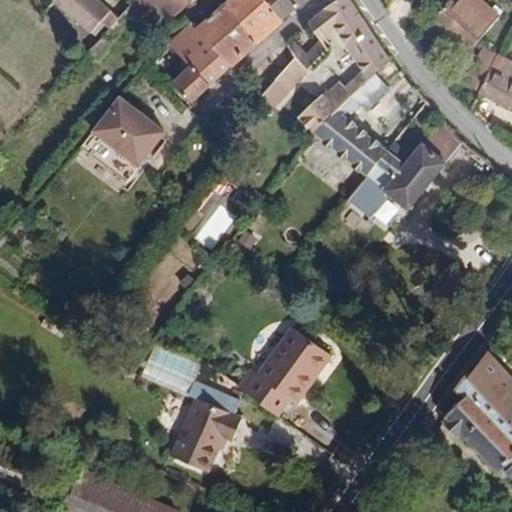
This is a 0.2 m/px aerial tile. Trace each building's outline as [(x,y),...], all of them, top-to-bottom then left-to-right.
[(100,12),(87,0),(44,0),(44,1),(82,35),(100,12)] [(96,0),(108,11),(117,0),(96,0)] [(139,0),(162,21),(179,1),(181,4),(187,0),(139,0)] [(284,21),(269,0),(232,0),(227,4),(259,45),(285,23),(284,21)] [(310,0),(269,0),(284,21),(310,0)] [(388,57),(349,0),(338,0),(324,11),(325,13),(345,41),(365,70),(371,77),(376,71),(388,57)] [(382,0),(393,14),(402,0),(382,0)] [(502,16),(482,0),(456,0),(445,13),(481,42),(502,16)] [(236,64),(259,45),(227,4),(195,29),(236,64)] [(345,41),(325,13),(309,24),(320,39),(327,49),(330,52),(345,41)] [(198,103),(236,64),(195,29),(182,18),(170,37),(198,56),(177,85),(198,103)] [(156,46),(164,34),(152,26),(144,39),(156,46)] [(139,72),(156,46),(144,39),(128,63),(139,72)] [(306,67),(327,49),(320,39),(306,52),(299,44),(291,51),(298,58),(306,67)] [(298,94),(330,52),(327,49),(306,67),(298,58),(279,82),(298,94)] [(484,98),(501,61),(491,57),(472,98),(482,103),(484,98)] [(511,66),(501,61),(484,98),(511,111),(511,66)] [(355,94),(371,77),(365,70),(360,75),(349,89),(342,83),(328,101),(324,98),(303,124),(319,137),(355,94)] [(365,102),(384,79),(376,71),(371,77),(355,94),(365,102)] [(285,111),(298,94),(279,82),(266,97),(285,111)] [(392,150),(351,119),(365,102),(355,94),(319,137),(317,139),(371,181),(381,166),(392,150)] [(114,180),(157,132),(121,100),(78,147),(114,180)] [(412,210),(464,144),(443,122),(415,161),(395,146),(392,150),(381,166),(399,181),(391,192),(412,210)] [(209,249),(238,216),(222,202),(193,235),(209,249)] [(504,269),(511,258),(511,254),(501,247),(492,261),(504,269)] [(246,399),(299,337),(282,325),(247,373),(244,378),(238,372),(227,386),(246,399)] [(282,398),(302,369),(306,373),(320,352),(299,337),(246,399),(267,413),(279,396),(282,398)] [(511,378),(490,357),(472,382),(511,420),(511,378)] [(244,378),(247,373),(241,369),(238,372),(244,378)] [(286,400),(306,373),(302,369),(282,398),(286,400)] [(511,420),(472,382),(468,379),(445,414),(508,474),(511,470),(511,420)] [(206,470),(222,435),(231,439),(241,417),(234,414),(240,401),(194,380),(189,394),(196,397),(168,452),(206,470)] [(95,443),(104,427),(92,420),(83,436),(95,443)] [(177,511),(83,471),(65,511),(177,511)]
